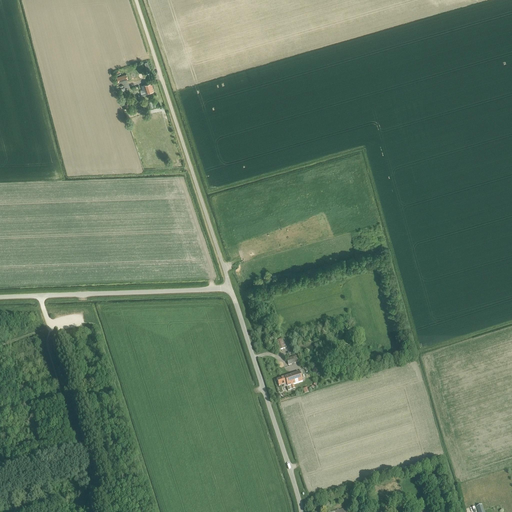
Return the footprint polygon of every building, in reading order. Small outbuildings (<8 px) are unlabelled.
[(118,82),(128,79),(126,74),(117,77),(118,82)] [(146,90),(147,93),(153,90),(151,83),(141,86),(143,90),(146,90)] [(276,342),(279,351),(285,349),(282,340),(276,342)] [(298,356),(286,360),(288,365),(298,362),(300,362),(298,356)] [(279,387),(287,384),(287,387),(290,386),(292,390),(294,389),(293,385),(302,382),(299,372),(277,380),(279,387)]
